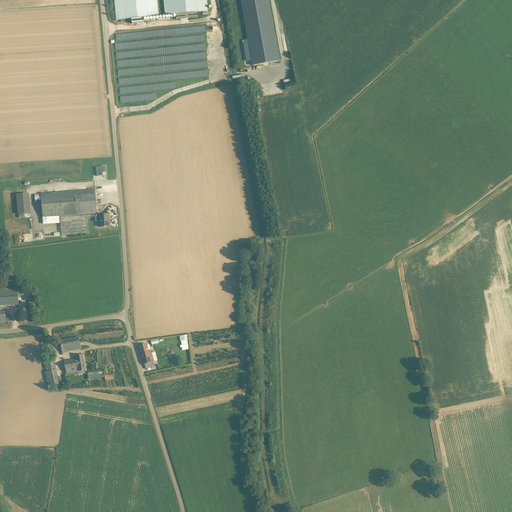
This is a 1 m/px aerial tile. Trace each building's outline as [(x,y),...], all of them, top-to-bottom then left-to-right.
[(147,17),(158,17),(157,0),(114,0),(115,20),(134,19),(135,22),(147,22),(147,17)] [(208,0),(170,0),(172,15),(174,15),(202,12),(202,15),(209,14),(208,0)] [(241,0),(254,66),(267,63),(279,61),(267,0),(241,0)] [(97,176),(103,175),(103,173),(105,172),(105,166),(96,167),(97,176)] [(52,218),(60,217),(96,213),(97,213),(95,190),(41,194),(43,218),(52,218)] [(18,215),(31,214),(29,195),(17,196),(18,215)] [(96,216),(97,216),(97,215),(96,213),(60,217),(60,223),(62,236),(88,234),(87,218),(96,217),(96,216)] [(101,227),(110,226),(110,222),(109,222),(108,215),(100,215),(100,216),(97,216),(96,216),(96,217),(96,221),(100,221),(101,227)] [(0,305),(0,308),(4,308),(4,306),(19,305),(18,298),(21,297),(21,295),(18,295),(18,288),(0,288),(0,305)] [(60,341),(62,353),(81,349),(79,337),(60,341)] [(149,351),(146,344),(139,346),(144,364),(145,364),(146,369),(155,366),(151,351),(149,351)] [(79,371),(85,370),(83,355),(76,356),(76,358),(75,358),(75,359),(64,361),(66,374),(79,372),(79,371)] [(47,372),(46,372),(49,385),(60,383),(55,362),(46,364),(47,372)] [(89,379),(104,378),(103,371),(88,373),(89,379)]
